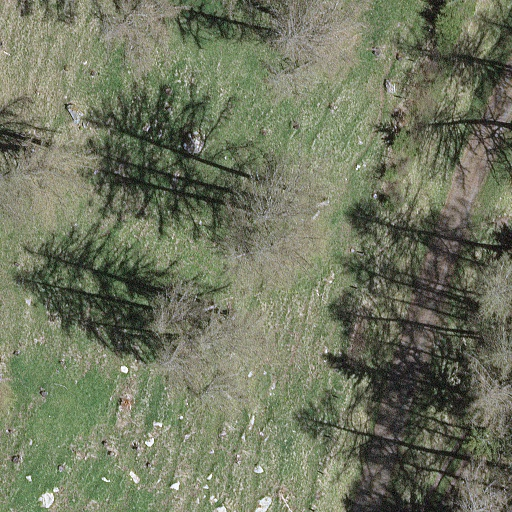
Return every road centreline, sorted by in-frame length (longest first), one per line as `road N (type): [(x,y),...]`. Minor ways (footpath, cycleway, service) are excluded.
road 1 (track): [(366,511),(473,166),(511,84)]
road 2 (track): [(511,397),(464,455),(432,511)]
